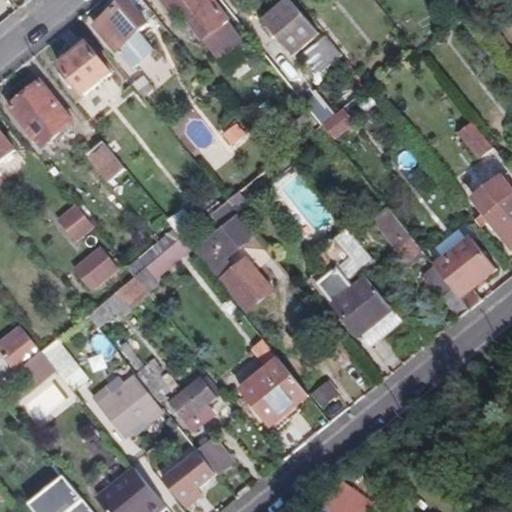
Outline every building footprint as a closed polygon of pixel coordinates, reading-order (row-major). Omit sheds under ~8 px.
[(155,17),(142,0),(126,0),(93,26),(129,71),(152,53),(137,33),(147,26),(146,25),(155,17)] [(160,0),(172,14),(178,10),(203,40),(204,39),(220,59),(244,39),(227,19),(227,16),(213,0),(160,0)] [(318,36),(290,1),(264,22),(292,57),(318,36)] [(88,46),(60,68),(83,97),(88,93),(98,105),(117,89),(109,77),(111,74),(88,46)] [(64,113),(41,84),(11,108),(34,136),(64,113)] [(325,122),(332,140),(357,129),(349,111),(325,122)] [(492,147),(472,122),(459,133),(478,157),(492,147)] [(233,148),(247,138),(238,125),(224,135),(233,148)] [(0,183),(0,182),(0,164),(14,153),(0,135),(0,183)] [(125,171),(103,143),(86,157),(109,183),(125,171)] [(461,174),(476,195),(501,178),(487,156),(461,174)] [(511,190),(503,180),(476,203),(511,245),(511,190)] [(238,195),(228,203),(236,212),(246,204),(238,195)] [(425,255),(390,210),(375,222),(410,267),(425,255)] [(94,227),(83,214),(77,220),(71,213),(60,223),(75,242),(94,227)] [(253,239),(239,221),(226,232),(216,220),(191,239),(202,253),(200,255),(213,271),(248,313),(274,292),(248,261),(236,271),(227,260),(253,239)] [(369,350),(402,322),(368,279),(355,289),(350,284),(374,264),(346,229),(320,251),(335,269),(317,285),(369,350)] [(436,268),(471,309),(483,300),(473,288),(497,268),(472,238),(436,268)] [(176,245),(145,271),(154,281),(184,255),(176,245)] [(117,270),(100,249),(72,272),(89,293),(117,270)] [(426,276),(460,319),(471,309),(436,268),(426,276)] [(88,349),(108,361),(117,345),(97,334),(88,349)] [(31,351),(19,336),(0,351),(0,364),(5,371),(31,351)] [(353,360),(334,337),(322,346),(341,370),(353,360)] [(58,342),(43,354),(54,368),(75,393),(90,381),(58,342)] [(279,360),(270,349),(261,357),(269,368),(279,360)] [(54,368),(43,354),(25,368),(36,382),(54,368)] [(279,360),(269,368),(242,391),(271,428),(309,397),(279,360)] [(163,409),(137,377),(102,405),(124,432),(142,417),(147,422),(163,409)] [(184,423),(192,432),(211,417),(204,408),(221,395),(212,383),(206,388),(200,380),(172,402),(187,420),(184,423)] [(330,385),(315,397),(322,405),(337,393),(330,385)] [(128,437),(147,422),(142,417),(124,432),(128,437)] [(210,466),(216,476),(232,463),(213,439),(197,452),(200,455),(210,466)] [(216,476),(210,466),(200,455),(164,483),(184,509),(197,499),(192,493),(205,484),(216,476)] [(160,511),(166,508),(135,469),(99,499),(108,511),(160,511)] [(92,511),(64,477),(29,505),(34,511),(92,511)] [(326,511),(370,511),(376,505),(348,484),(326,511)]
